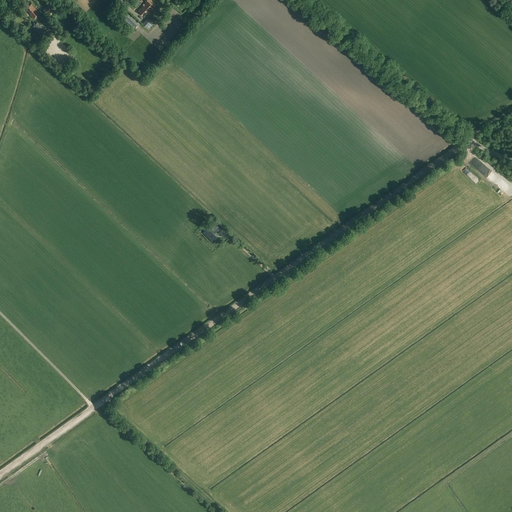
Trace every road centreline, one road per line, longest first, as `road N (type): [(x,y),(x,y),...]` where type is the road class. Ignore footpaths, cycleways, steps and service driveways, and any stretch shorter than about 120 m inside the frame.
road 1 (track): [(101,403),(470,139)]
road 2 (unclassified): [(511,161),(476,144),(306,0)]
road 3 (track): [(0,475),(101,403)]
